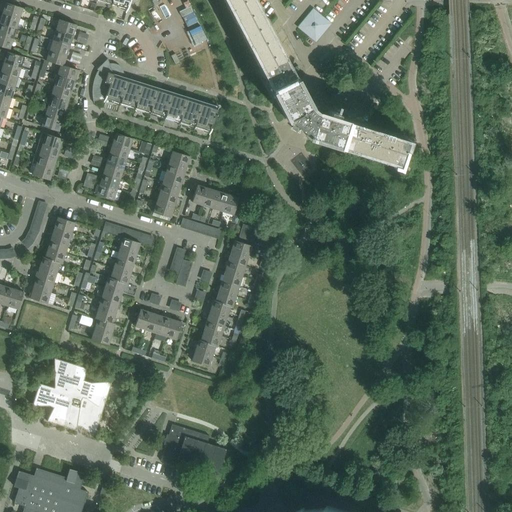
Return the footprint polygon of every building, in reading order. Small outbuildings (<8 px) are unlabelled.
[(99,0),(128,9),(130,0),(99,0)] [(280,51),(253,0),(223,0),(286,119),(289,117),(290,118),(290,117),(308,133),(307,137),(308,137),(309,135),(398,163),(397,165),(398,165),(405,140),(319,113),(322,105),(315,99),(307,103),(294,79),(279,51),(280,51)] [(19,19),(23,8),(6,3),(2,13),(19,19)] [(322,16),(319,14),(313,9),(310,14),(318,21),(322,16)] [(21,30),(24,21),(21,20),(22,19),(19,19),(2,13),(0,20),(0,23),(16,29),(21,30)] [(318,21),(310,14),(306,19),(314,26),(318,21)] [(330,23),(325,19),(322,16),(318,21),(326,28),(330,23)] [(314,26),(306,19),(302,23),(310,30),(314,26)] [(73,35),(76,25),(59,20),(56,30),(73,35)] [(326,28),(318,21),(314,26),(323,33),(326,28)] [(0,34),(13,39),(16,29),(0,23),(0,34)] [(310,30),(302,23),(298,28),(306,35),(310,30)] [(323,33),(314,26),(310,30),(319,37),(323,33)] [(70,46),(73,35),(56,30),(52,40),(70,46)] [(319,37),(310,30),(306,35),(315,41),(315,42),(319,37)] [(0,46),(10,49),(13,39),(0,34),(0,46)] [(52,40),(50,39),(47,49),(49,50),(66,56),(70,46),(52,40)] [(63,66),(66,56),(49,50),(46,61),(60,65),(63,66)] [(21,67),(24,57),(7,52),(4,62),(21,67)] [(122,68),(120,66),(118,65),(116,64),(114,63),(111,63),(109,64),(107,59),(97,69),(98,70),(97,73),(112,78),(110,84),(108,89),(107,94),(105,98),(211,131),(218,107),(132,80),(124,77),(124,75),(123,72),(123,70),(122,68)] [(18,78),(21,67),(4,62),(0,72),(18,78)] [(78,70),(63,66),(60,65),(57,75),(74,81),(78,70)] [(0,83),(15,88),(18,78),(0,72),(0,74),(0,83)] [(110,84),(112,78),(97,73),(94,79),(110,84)] [(71,91),(74,81),(57,75),(54,85),(71,91)] [(108,89),(110,84),(94,79),(92,87),(108,89)] [(0,94),(12,98),(15,88),(0,83),(0,94)] [(68,101),(71,91),(54,85),(51,96),(68,101)] [(107,94),(108,89),(92,87),(92,95),(107,94)] [(0,105),(8,108),(12,98),(0,94),(0,105)] [(105,98),(107,94),(92,95),(94,103),(94,102),(105,99),(105,98)] [(65,111),(68,101),(51,96),(48,106),(65,111)] [(5,119),(8,108),(0,105),(0,116),(3,117),(2,118),(5,119)] [(62,121),(65,111),(48,106),(45,116),(62,121)] [(58,131),(62,121),(45,116),(41,126),(58,131)] [(59,150),(62,139),(63,139),(42,132),(38,143),(59,150)] [(129,149),(132,139),(115,133),(112,144),(129,149)] [(97,143),(106,146),(108,137),(100,134),(97,143)] [(56,160),(59,150),(38,143),(35,153),(56,160)] [(126,159),(129,149),(112,144),(109,154),(126,159)] [(64,157),(72,159),(75,150),(67,148),(64,157)] [(186,167),(190,156),(172,151),(169,161),(186,167)] [(53,170),(56,160),(35,153),(32,163),(36,164),(36,165),(53,170)] [(123,169),(126,159),(109,154),(106,164),(123,169)] [(90,164),(99,167),(101,158),(93,155),(90,164)] [(183,177),(186,167),(169,161),(168,164),(166,171),(183,177)] [(120,179),(123,169),(106,164),(103,174),(120,179)] [(49,180),(53,170),(36,165),(33,175),(49,180)] [(58,177),(66,179),(69,170),(61,168),(58,177)] [(180,187),(183,177),(166,171),(163,182),(180,187)] [(85,183),(93,186),(96,177),(88,174),(85,183)] [(117,190),(120,179),(103,174),(99,184),(117,190)] [(177,197),(180,187),(163,182),(160,192),(177,197)] [(118,201),(121,191),(117,190),(99,184),(96,195),(114,200),(114,199),(118,201)] [(202,206),(208,189),(197,185),(192,202),(202,206)] [(213,209),(218,192),(208,189),(202,206),(213,209)] [(174,207),(177,197),(160,192),(156,202),(174,207)] [(223,212),(228,195),(218,192),(213,209),(223,212)] [(233,215),(239,198),(228,195),(223,212),(233,215)] [(26,236),(21,241),(27,248),(33,243),(37,235),(43,218),(48,203),(39,200),(29,229),(26,236)] [(170,218),(174,207),(156,202),(153,213),(170,218)] [(71,233),(75,223),(58,217),(54,228),(71,233)] [(180,227),(219,239),(222,230),(183,218),(180,227)] [(105,221),(103,231),(107,233),(123,238),(140,243),(150,246),(153,236),(105,221)] [(253,242),(257,229),(243,224),(239,238),(253,242)] [(68,243),(71,233),(54,228),(51,238),(68,243)] [(65,253),(68,243),(51,238),(48,248),(65,253)] [(136,254),(140,243),(123,238),(119,248),(136,254)] [(248,256),(251,246),(234,241),(231,251),(248,256)] [(0,258),(9,258),(17,255),(13,247),(8,249),(0,249),(0,258)] [(176,247),(169,272),(179,275),(186,250),(176,247)] [(62,264),(65,253),(48,248),(45,258),(59,263),(62,264)] [(133,263),(136,254),(119,248),(116,258),(133,263)] [(248,256),(231,251),(228,261),(245,267),(248,256)] [(56,273),(59,263),(45,258),(43,257),(39,267),(56,273)] [(130,273),(133,263),(116,258),(113,268),(130,273)] [(184,259),(176,284),(186,287),(194,262),(184,259)] [(242,277),(245,267),(228,261),(225,272),(242,277)] [(53,283),(56,273),(39,267),(36,277),(53,283)] [(127,284),(130,273),(113,268),(110,278),(125,283),(127,284)] [(200,279),(209,282),(212,273),(203,270),(200,279)] [(238,287),(242,277),(225,272),(221,282),(238,287)] [(50,293),(53,283),(36,277),(33,288),(50,293)] [(122,293),(125,283),(110,278),(108,277),(105,288),(122,293)] [(235,297),(238,287),(221,282),(218,292),(235,297)] [(0,303),(7,306),(13,289),(3,286),(0,294),(0,303)] [(47,303),(50,293),(33,288),(30,298),(47,303)] [(118,303),(122,293),(105,288),(101,298),(118,303)] [(18,309),(23,292),(13,289),(7,306),(18,309)] [(194,299),(203,302),(206,293),(197,290),(194,299)] [(232,307),(235,297),(218,292),(217,297),(215,302),(230,306),(230,307),(232,307)] [(159,305),(161,296),(152,294),(150,302),(159,305)] [(227,316),(230,307),(230,306),(215,302),(217,297),(215,301),(213,300),(210,311),(227,316)] [(115,313),(118,303),(101,298),(98,308),(115,313)] [(178,311),(181,303),(172,300),(169,309),(178,311)] [(112,323),(115,313),(98,308),(95,318),(97,319),(98,319),(112,323)] [(145,330),(151,313),(140,309),(135,326),(145,330)] [(224,326),(227,316),(210,311),(207,321),(224,326)] [(155,333),(161,316),(151,313),(145,330),(155,333)] [(165,336),(171,319),(161,316),(155,333),(165,336)] [(111,334),(115,324),(112,323),(98,319),(97,319),(94,329),(111,334)] [(176,339),(181,322),(171,319),(165,336),(176,339)] [(220,336),(224,326),(207,321),(204,331),(220,336)] [(108,345),(111,334),(94,329),(91,339),(108,345)] [(217,347),(220,336),(204,331),(201,341),(200,341),(215,346),(217,347)] [(212,356),(215,346),(200,341),(201,341),(198,340),(195,350),(212,356)] [(208,366),(212,356),(195,350),(191,361),(208,366)] [(52,406),(53,407),(47,421),(78,431),(80,419),(82,420),(84,420),(83,428),(94,437),(111,383),(91,382),(83,380),(87,368),(54,358),(55,388),(39,383),(32,406),(50,405),(52,406)] [(226,449),(207,443),(209,436),(192,431),(172,424),(167,440),(160,461),(184,468),(185,463),(218,473),(226,449)] [(80,511),(86,492),(87,492),(79,489),(84,474),(84,475),(85,474),(69,469),(66,478),(37,469),(37,468),(36,468),(34,476),(19,472),(19,471),(14,486),(18,488),(14,502),(10,511),(80,511)] [(106,496),(110,482),(104,481),(100,494),(106,496)] [(342,511),(340,511),(341,508),(331,505),(332,503),(319,499),(311,500),(308,502),(308,497),(307,497),(308,511),(304,511),(303,511),(301,511),(342,511)]
